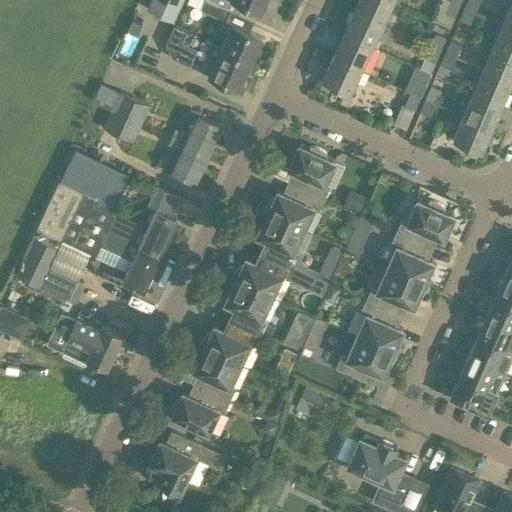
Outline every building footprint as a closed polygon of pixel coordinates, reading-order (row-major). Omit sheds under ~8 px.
[(174,19),(182,0),(148,0),(146,5),(174,19)] [(224,20),(230,9),(209,0),(203,0),(199,8),(224,20)] [(209,0),(230,9),(253,20),(256,14),(253,12),(255,8),(260,10),(264,0),(209,0)] [(392,0),(357,0),(353,9),(382,23),(393,0),(392,0)] [(460,3),(452,0),(440,0),(432,19),(450,26),(460,3)] [(466,0),(464,5),(475,9),(479,0),(466,0)] [(464,5),(458,18),(469,22),(475,9),(464,5)] [(353,9),(343,32),(372,45),(375,47),(380,37),(376,35),(382,23),(353,9)] [(145,24),(131,17),(126,27),(140,34),(145,24)] [(511,49),(511,21),(504,18),(494,42),(511,49)] [(220,47),(250,61),(262,37),(232,22),(220,47)] [(174,56),(181,40),(186,30),(173,24),(165,41),(171,55),(174,56)] [(434,31),(429,44),(440,49),(445,36),(434,31)] [(343,32),(333,54),(361,67),(372,45),(343,32)] [(461,43),(450,38),(444,51),(455,55),(461,43)] [(238,86),(250,61),(220,47),(211,42),(205,55),(215,59),(208,72),(238,86)] [(511,77),(511,49),(494,42),(484,65),(511,77)] [(440,49),(429,44),(423,56),(435,61),(440,49)] [(444,51),(439,63),(450,68),(455,55),(444,51)] [(351,91),(361,67),(333,54),(322,77),(351,91)] [(503,101),(511,80),(511,77),(484,65),(474,89),(503,101)] [(420,95),(425,83),(414,78),(409,90),(420,95)] [(430,84),(424,97),(435,102),(441,89),(430,84)] [(119,88),(110,107),(115,109),(141,121),(150,103),(119,88)] [(493,125),(503,101),(474,89),(464,112),(493,125)] [(392,122),(405,128),(406,128),(420,95),(409,90),(403,103),(401,102),(392,122)] [(424,97),(418,111),(430,115),(435,102),(424,97)] [(141,121),(115,109),(110,107),(102,125),(133,139),(141,121)] [(483,149),(493,125),(464,112),(454,137),(483,149)] [(175,128),(172,135),(207,152),(220,123),(200,114),(190,135),(175,128)] [(193,179),(207,152),(172,135),(169,142),(183,149),(173,170),(193,179)] [(312,144),(310,144),(309,147),(298,142),(288,166),(297,170),(292,181),(324,196),(330,184),(324,181),(335,159),(325,155),(326,152),(324,150),(321,148),(318,146),(315,145),(312,144)] [(116,170),(112,179),(68,158),(48,200),(106,228),(107,227),(112,214),(130,177),(116,170)] [(263,206),(262,208),(303,227),(313,206),(318,209),(324,196),(292,181),(287,192),(277,188),(273,196),(272,195),(269,198),(267,201),(265,204),(263,206)] [(176,217),(170,214),(179,195),(155,184),(145,205),(154,209),(145,229),(112,214),(107,227),(117,231),(139,242),(138,243),(159,254),(176,217)] [(343,202),(358,208),(364,194),(349,188),(343,202)] [(401,217),(396,229),(428,243),(433,232),(443,237),(453,213),(443,209),(445,206),(443,205),(442,203),(438,201),(436,200),(434,200),(431,199),(428,199),(427,201),(417,197),(407,219),(401,217)] [(23,253),(26,255),(48,264),(61,237),(95,253),(99,243),(106,228),(48,200),(23,253)] [(293,249),(303,227),(262,208),(261,211),(260,213),(260,216),(259,219),(259,221),(259,224),(260,225),(256,233),(266,237),(260,249),(292,264),(298,251),(293,249)] [(348,211),(344,220),(353,224),(357,215),(348,211)] [(359,254),(374,220),(360,214),(345,248),(359,254)] [(143,288),(159,254),(138,243),(139,242),(117,231),(107,227),(106,228),(99,243),(131,258),(122,278),(143,288)] [(396,244),(386,266),(427,284),(428,281),(429,277),(430,274),(430,272),(431,268),(430,268),(429,267),(433,259),(423,255),(428,243),(396,229),(390,242),(396,244)] [(231,274),(231,276),(271,295),(281,273),(287,276),(292,264),(260,249),(255,260),(245,255),(242,263),(241,262),(239,264),(237,266),(233,271),(231,274)] [(511,254),(511,255),(503,275),(511,278),(511,254)] [(77,278),(48,264),(26,255),(16,273),(68,297),(77,278)] [(332,266),(322,262),(317,272),(327,277),(332,266)] [(328,281),(293,264),(286,278),(322,294),(328,281)] [(426,286),(427,284),(386,266),(377,287),(371,285),(366,297),(398,311),(403,300),(413,305),(416,297),(418,297),(420,294),(422,293),(425,289),(426,286)] [(494,294),(511,302),(511,278),(503,275),(494,294)] [(261,316),(271,295),(231,276),(230,278),(229,281),(228,284),(227,286),(227,291),(227,292),(228,292),(224,300),(234,305),(229,316),(261,331),(267,319),(261,316)] [(340,288),(330,283),(323,298),(332,302),(333,303),(340,288)] [(485,314),(511,325),(511,302),(494,294),(485,314)] [(366,312),(356,333),(397,352),(398,349),(399,345),(400,342),(400,340),(400,336),(399,335),(403,327),(393,323),(398,311),(366,297),(360,310),(366,312)] [(0,308),(0,326),(11,332),(16,322),(13,315),(0,308)] [(313,316),(298,309),(283,340),(299,347),(313,316)] [(476,334),(511,349),(511,325),(485,314),(476,334)] [(200,341),(199,343),(240,362),(250,341),(255,343),(261,331),(229,316),(224,327),(214,323),(210,330),(209,330),(206,333),(204,336),(202,338),(200,341)] [(61,354),(83,364),(86,358),(106,367),(121,335),(100,325),(98,329),(76,319),(67,337),(69,338),(61,354)] [(396,354),(397,352),(356,333),(346,355),(341,353),(335,366),(367,380),(373,368),(383,373),(386,365),(387,365),(390,362),(392,361),(395,357),(396,354)] [(0,334),(0,347),(4,350),(9,339),(0,334)] [(468,353),(504,370),(511,351),(511,349),(476,334),(468,353)] [(202,372),(197,383),(229,398),(235,386),(230,383),(240,362),(199,343),(198,345),(197,348),(196,351),(196,354),(195,356),(195,359),(196,360),(193,367),(202,372)] [(459,373),(495,389),(504,370),(468,353),(459,373)] [(459,373),(450,394),(486,410),(495,389),(459,373)] [(229,398),(197,383),(192,394),(182,390),(171,413),(208,430),(218,408),(223,411),(229,398)] [(300,396),(320,405),(325,394),(305,385),(300,396)] [(270,409),(266,416),(277,421),(282,410),(275,407),(270,409)] [(273,436),(278,424),(266,418),(261,430),(273,436)] [(175,430),(170,442),(160,438),(149,461),(162,467),(158,476),(181,487),(196,456),(214,464),(220,451),(175,430)] [(360,435),(347,462),(350,463),(348,467),(368,475),(369,472),(381,478),(377,489),(386,493),(382,501),(406,511),(415,511),(429,483),(398,469),(405,455),(393,450),(396,444),(379,437),(378,439),(364,433),(363,436),(360,435)] [(479,477),(473,475),(451,465),(434,502),(455,511),(478,511),(483,501),(470,496),(479,477)] [(260,500),(274,504),(284,474),(270,469),(260,500)] [(496,507),(483,501),(478,511),(511,511),(511,492),(504,489),(496,507)] [(250,511),(257,499),(243,492),(233,511),(250,511)]
